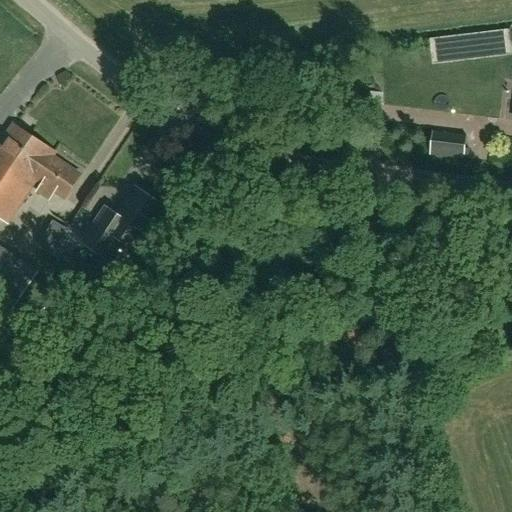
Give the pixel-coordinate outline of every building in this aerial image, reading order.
[(0,217),(9,223),(36,183),(22,174),(28,166),(40,175),(53,156),(55,153),(12,124),(0,141),(0,217)] [(465,149),(467,136),(433,132),(430,156),(468,160),(469,150),(465,149)] [(22,174),(36,183),(38,180),(44,184),(40,190),(50,197),(55,191),(65,198),(81,176),(53,156),(40,175),(28,166),(22,174)] [(104,208),(94,222),(80,242),(102,259),(116,240),(132,252),(162,209),(135,190),(116,216),(104,208)] [(0,304),(12,313),(40,271),(0,244),(0,304)] [(360,346),(366,338),(356,331),(361,325),(353,317),(355,314),(349,308),(347,310),(336,301),(317,323),(335,338),(338,336),(346,343),(350,338),(360,346)] [(49,343),(65,329),(47,309),(31,324),(49,343)] [(283,320),(277,334),(302,346),(308,331),(283,320)]
